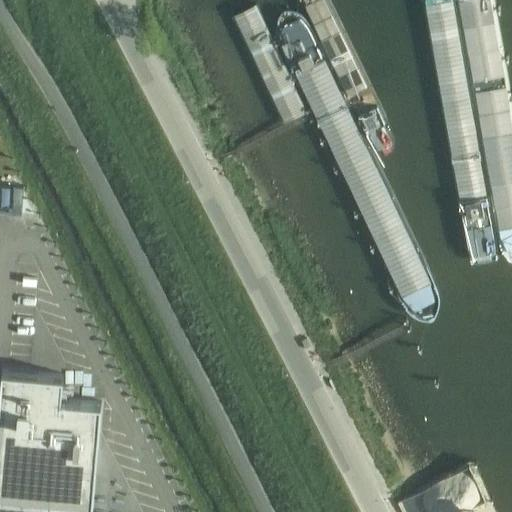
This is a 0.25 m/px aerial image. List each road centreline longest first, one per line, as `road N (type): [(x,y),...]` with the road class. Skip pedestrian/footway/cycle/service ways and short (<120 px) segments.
road 1 (unclassified): [(377,511),(108,0)]
road 2 (unclassified): [(265,511),(0,10)]
